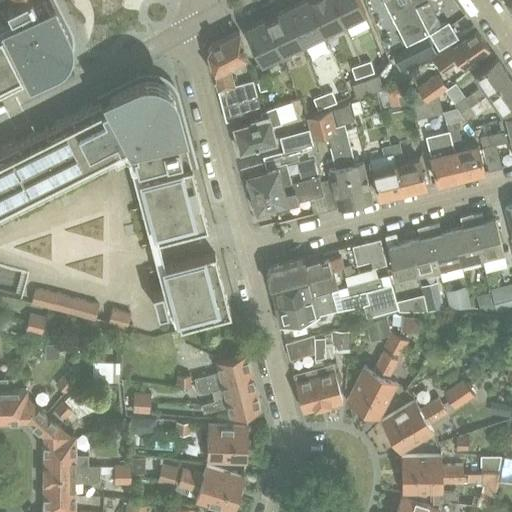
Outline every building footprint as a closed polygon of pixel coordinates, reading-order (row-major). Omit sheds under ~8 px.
[(0,25),(0,90),(23,79),(20,73),(28,69),(30,73),(31,74),(32,74),(33,74),(46,68),(46,67),(48,66),(49,67),(49,66),(51,65),(52,65),(58,62),(60,60),(62,58),(67,51),(68,49),(68,46),(69,38),(68,35),(67,33),(67,32),(65,29),(54,7),(53,6),(52,6),(50,7),(47,0),(21,0),(7,8),(11,17),(13,16),(14,18),(0,25)] [(303,42),(323,32),(307,0),(301,0),(286,7),(303,42)] [(333,0),(307,0),(323,32),(344,22),(333,0)] [(333,0),(344,22),(365,12),(359,0),(333,0)] [(398,12),(414,45),(430,37),(428,32),(414,4),(411,0),(384,0),(389,9),(394,14),(398,12)] [(511,0),(503,0),(511,12),(511,0)] [(303,42),(286,7),(266,17),(282,52),(303,42)] [(261,62),(282,52),(266,17),(244,28),(261,62)] [(440,26),(428,32),(430,37),(437,50),(457,37),(447,23),(440,26)] [(240,28),(205,46),(216,89),(225,120),(259,110),(252,79),(234,84),(229,64),(246,55),(240,28)] [(487,47),(475,30),(453,46),(450,42),(431,55),(430,56),(437,65),(452,56),(460,66),(487,47)] [(465,107),(469,104),(509,77),(495,57),(473,73),(481,85),(460,100),(465,107)] [(361,63),(364,74),(374,71),(370,60),(361,63)] [(355,77),(364,74),(361,63),(351,66),(355,77)] [(437,71),(417,86),(428,101),(448,86),(437,71)] [(378,74),(352,83),(357,97),(383,88),(378,74)] [(269,87),(266,75),(256,78),(260,90),(269,87)] [(151,241),(158,240),(208,226),(191,163),(193,163),(192,162),(191,162),(189,154),(190,154),(190,153),(189,153),(184,136),(177,138),(175,129),(180,128),(181,128),(181,126),(181,125),(174,96),(173,93),(171,90),(169,87),(167,84),(165,83),(162,81),(159,79),(156,78),(152,77),(149,77),(144,77),(140,78),(137,80),(111,93),(110,94),(109,95),(109,96),(112,101),(104,105),(100,98),(0,148),(0,215),(125,152),(128,153),(151,241)] [(511,102),(511,81),(509,77),(469,104),(476,113),(493,101),(500,111),(511,102)] [(391,104),(408,100),(404,84),(386,89),(387,91),(377,93),(380,104),(390,101),(391,104)] [(332,90),(323,93),(327,105),(336,101),(332,90)] [(317,108),(327,105),(323,93),(313,97),(317,108)] [(359,99),(352,101),(354,113),(361,111),(359,99)] [(349,102),(333,106),(337,123),(353,119),(349,102)] [(275,104),(259,110),(260,114),(249,117),(250,120),(233,124),(236,136),(233,137),(236,146),(238,146),(238,148),(274,140),(270,124),(280,122),(275,104)] [(355,202),(335,125),(331,110),(307,117),(312,137),(327,133),(335,167),(329,168),(331,176),(321,179),(326,200),(337,198),(339,206),(355,202)] [(488,133),(491,142),(496,141),(510,138),(511,137),(511,112),(504,114),(508,128),(488,133)] [(445,119),(447,129),(453,149),(460,176),(483,170),(476,143),(463,146),(456,117),(445,119)] [(335,125),(355,202),(371,198),(362,160),(354,162),(344,122),(335,125)] [(280,136),(284,151),(296,148),(313,143),(309,128),(280,136)] [(460,176),(453,149),(447,129),(440,130),(446,151),(429,155),(436,182),(460,176)] [(389,144),(394,163),(402,191),(425,185),(418,158),(404,161),(397,132),(387,134),(389,144)] [(496,141),(491,142),(482,144),(488,169),(498,166),(501,165),(496,141)] [(378,197),(402,191),(394,163),(389,144),(381,146),(386,165),(372,169),(378,197)] [(246,184),(248,192),(281,183),(279,176),(287,174),(284,162),(299,159),(296,148),(284,151),(263,156),(265,166),(266,166),(267,169),(245,174),(247,181),(246,184)] [(313,157),(296,161),(300,178),(317,173),(313,157)] [(318,174),(281,183),(248,192),(250,201),(254,203),(255,209),(276,204),(276,207),(287,204),(286,202),(294,200),(323,193),(318,174)] [(483,220),(480,211),(471,213),(482,254),(502,249),(494,217),(483,220)] [(462,225),(452,228),(460,259),(482,254),(471,213),(460,216),(462,225)] [(438,222),(428,224),(439,265),(460,259),(452,228),(440,231),(438,222)] [(420,237),(409,239),(417,270),(439,265),(428,224),(418,227),(420,237)] [(398,242),(396,233),(384,236),(394,276),(417,270),(409,239),(398,242)] [(372,266),(383,263),(385,263),(379,237),(351,245),(356,263),(371,259),(372,266)] [(158,311),(169,309),(171,317),(177,316),(180,327),(231,313),(215,252),(158,267),(163,287),(153,290),(158,311)] [(321,261),(318,253),(268,266),(266,271),(270,284),(326,270),(343,265),(345,273),(346,275),(356,272),(354,267),(352,267),(351,262),(343,265),(341,256),(321,261)] [(343,265),(326,270),(270,284),(275,303),(313,293),(311,285),(328,280),(327,278),(345,273),(343,265)] [(377,275),(346,283),(346,284),(347,286),(349,293),(384,285),(381,274),(377,275)] [(397,298),(396,293),(394,294),(391,283),(384,285),(349,293),(339,296),(342,308),(363,303),(366,314),(399,306),(397,298)] [(337,287),(339,296),(349,293),(347,286),(346,284),(339,286),(337,287)] [(466,284),(446,290),(450,307),(461,306),(471,306),(466,284)] [(511,285),(492,291),(495,305),(496,309),(511,310),(511,285)] [(31,301),(95,318),(99,304),(35,287),(31,301)] [(480,308),(496,309),(495,305),(492,291),(476,295),(479,307),(480,308)] [(424,295),(428,309),(441,306),(437,292),(424,295)] [(315,302),(313,293),(275,303),(280,323),(335,308),(333,297),(315,302)] [(400,309),(413,309),(410,294),(397,298),(399,306),(400,309)] [(108,321),(127,326),(131,312),(112,307),(108,321)] [(30,310),(28,320),(44,324),(46,314),(30,310)] [(419,332),(420,316),(403,314),(401,331),(419,332)] [(383,344),(392,349),(400,334),(391,330),(386,315),(365,322),(371,340),(388,334),(383,344)] [(469,316),(467,329),(484,331),(486,318),(469,316)] [(42,334),(44,324),(28,320),(25,330),(42,334)] [(332,347),(349,347),(350,330),(332,329),(332,341),(332,347)] [(285,341),(288,350),(290,358),(309,353),(314,352),(314,337),(314,333),(304,336),(285,341)] [(400,334),(392,349),(401,354),(409,339),(400,334)] [(323,357),(325,356),(325,355),(325,336),(314,337),(314,352),(315,359),(323,357)] [(347,400),(363,407),(390,353),(383,350),(374,368),(365,364),(347,400)] [(196,385),(200,384),(250,370),(245,352),(215,359),(218,370),(194,377),(196,385)] [(397,357),(390,353),(363,407),(379,415),(396,380),(388,376),(397,357)] [(93,360),(93,380),(119,380),(120,360),(93,360)] [(314,374),(316,374),(324,403),(342,398),(334,369),(333,362),(327,363),(323,364),(312,367),(314,374)] [(465,368),(473,378),(479,372),(472,363),(465,368)] [(314,374),(312,367),(293,372),(303,408),(324,403),(316,374),(314,374)] [(198,393),(212,390),(214,399),(256,389),(250,370),(200,384),(196,385),(198,393)] [(63,373),(55,383),(65,392),(74,382),(63,373)] [(191,385),(191,373),(177,373),(177,385),(191,385)] [(444,391),(449,399),(469,386),(463,378),(444,391)] [(474,394),(469,386),(449,399),(454,407),(474,394)] [(26,388),(6,388),(7,419),(26,418),(33,424),(34,425),(45,413),(44,412),(26,396),(26,388)] [(75,410),(78,416),(95,409),(93,404),(76,388),(65,400),(75,410)] [(230,415),(261,408),(256,389),(214,399),(204,401),(201,402),(203,410),(227,405),(230,415)] [(134,400),(150,402),(151,392),(135,390),(134,400)] [(382,419),(390,434),(442,403),(438,396),(421,407),(416,398),(382,419)] [(65,417),(73,408),(63,399),(54,408),(65,417)] [(149,412),(150,402),(134,400),(133,410),(149,412)] [(511,404),(502,402),(500,414),(510,416),(511,404)] [(446,410),(442,403),(390,434),(400,449),(434,429),(429,420),(446,410)] [(42,434),(42,453),(74,453),(74,434),(68,434),(48,415),(45,413),(34,425),(36,427),(42,434)] [(129,432),(135,433),(138,429),(138,416),(130,416),(129,432)] [(176,420),(176,432),(190,433),(190,420),(176,420)] [(246,442),(247,424),(207,423),(206,440),(246,442)] [(456,434),(456,449),(468,449),(468,434),(456,434)] [(245,460),(246,442),(206,440),(206,458),(245,460)] [(42,453),(42,472),(95,473),(100,473),(100,464),(88,464),(88,453),(74,453),(42,453)] [(402,472),(464,470),(463,462),(442,463),(441,453),(402,454),(402,472)] [(481,470),(501,469),(504,455),(480,454),(481,470)] [(145,455),(132,456),(133,475),(143,475),(143,472),(146,471),(145,455)] [(511,456),(504,455),(501,469),(500,479),(511,481),(511,456)] [(160,471),(175,475),(178,466),(162,461),(160,471)] [(114,473),(131,473),(131,463),(114,463),(114,473)] [(181,467),(179,475),(238,493),(243,475),(204,464),(202,473),(181,467)] [(500,479),(501,469),(481,470),(467,470),(467,479),(485,479),(479,502),(492,505),(500,479)] [(441,489),(442,489),(442,479),(464,478),(464,470),(402,472),(403,490),(413,490),(428,489),(433,489),(433,498),(441,499),(441,489)] [(173,485),(175,475),(160,471),(157,480),(173,485)] [(100,473),(95,473),(42,472),(42,491),(74,491),(74,481),(95,481),(100,481),(100,473)] [(114,483),(131,483),(131,473),(114,473),(114,483)] [(233,509),(238,493),(179,475),(177,483),(197,489),(194,498),(233,509)] [(74,511),(74,491),(42,491),(42,511),(40,511),(66,511),(68,511),(74,511)] [(401,495),(396,511),(437,511),(439,507),(441,508),(441,499),(433,498),(433,505),(401,495)] [(125,511),(135,511),(137,503),(127,502),(125,511)] [(137,503),(135,511),(145,511),(146,504),(137,503)]
